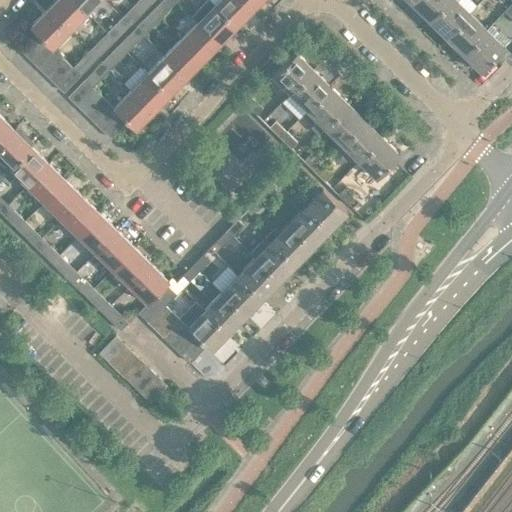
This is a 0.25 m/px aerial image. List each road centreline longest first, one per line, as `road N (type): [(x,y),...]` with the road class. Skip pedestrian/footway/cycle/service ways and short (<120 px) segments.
road 1 (residential): [(460,125),(451,155),(432,177),(167,442)]
road 2 (residential): [(0,63),(127,182),(309,0)]
road 3 (secondary): [(511,185),(416,307),(394,351)]
road 4 (secondary): [(277,511),(394,351)]
road 5 (residential): [(460,125),(331,0)]
road 6 (secondary): [(394,351),(511,243)]
